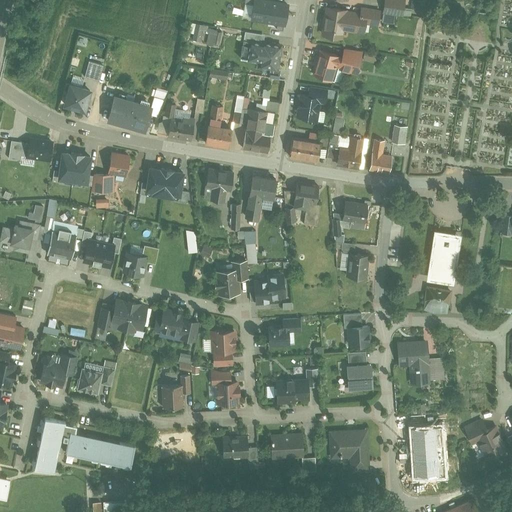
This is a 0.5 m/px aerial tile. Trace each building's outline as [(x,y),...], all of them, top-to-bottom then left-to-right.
[(263,0),(251,0),(250,9),(262,11),(263,0)] [(404,0),(385,0),(383,12),(402,15),(404,0)] [(287,6),(271,3),(267,25),(284,27),(287,6)] [(347,10),(327,7),(326,14),(325,15),(323,27),(324,28),(323,34),(341,37),(342,28),(359,30),(360,22),(377,24),(379,11),(362,8),(361,14),(347,12),(347,10)] [(203,28),(196,26),(194,40),(200,42),(203,28)] [(262,34),(245,31),(244,40),(250,41),(260,42),(262,34)] [(281,45),(263,42),(263,43),(260,42),(250,41),(247,58),(250,59),(250,61),(257,62),(258,60),(260,61),(259,66),(277,69),(281,45)] [(338,55),(320,50),(313,74),(334,80),(338,67),(357,72),(361,59),(359,58),(361,51),(345,48),(342,57),(337,56),(338,55)] [(89,61),(85,77),(99,81),(104,65),(89,61)] [(70,86),(65,105),(85,110),(90,91),(70,86)] [(327,88),(310,86),(309,96),(320,97),(319,101),(325,102),(327,88)] [(309,96),(301,94),(300,99),(299,99),(299,100),(300,100),(299,105),(298,105),(298,106),(299,106),(298,116),(307,118),(307,120),(316,121),(319,101),(320,97),(309,96)] [(115,96),(108,120),(145,130),(149,114),(151,106),(115,96)] [(151,106),(149,114),(156,116),(164,99),(154,97),(151,106)] [(205,98),(197,97),(195,111),(203,112),(205,98)] [(175,104),(168,102),(166,115),(173,117),(175,104)] [(223,106),(213,104),(209,125),(219,127),(223,106)] [(266,112),(250,109),(248,121),(264,124),(265,123),(266,112)] [(241,112),(235,111),(233,122),(239,123),(241,112)] [(194,118),(184,117),(183,120),(171,118),(168,135),(191,139),(194,118)] [(264,124),(248,121),(243,148),(268,152),(271,135),(273,135),(274,129),(267,128),(267,123),(265,123),(264,124)] [(231,129),(219,127),(209,125),(206,142),(229,146),(231,129)] [(406,127),(394,125),(392,142),(403,143),(406,127)] [(331,133),(320,131),(318,141),(321,142),(319,155),(327,157),(329,142),(331,133)] [(318,141),(292,137),(289,156),(318,161),(319,155),(321,142),(318,141)] [(363,139),(351,137),(349,149),(361,151),(363,139)] [(53,142),(26,138),(26,144),(24,156),(50,160),(53,142)] [(384,140),(374,139),(372,152),(382,154),(384,140)] [(24,156),(26,144),(23,143),(23,141),(11,140),(8,158),(20,160),(20,155),(24,156)] [(338,143),(329,142),(327,157),(336,158),(338,143)] [(349,149),(340,147),(338,164),(359,167),(361,151),(349,149)] [(86,181),(89,153),(60,150),(56,177),(86,181)] [(382,154),(372,152),(369,169),(389,172),(392,156),(382,154)] [(129,156),(113,153),(109,172),(114,173),(126,175),(127,167),(128,166),(129,159),(129,158),(129,156)] [(163,195),(167,169),(161,168),(161,169),(150,168),(148,183),(147,190),(154,191),(153,194),(163,195)] [(173,170),(167,169),(163,195),(173,197),(173,194),(179,195),(180,195),(181,190),(183,172),(172,171),(173,170)] [(233,172),(214,169),(211,186),(213,186),(226,188),(230,189),(233,172)] [(109,175),(94,175),(92,190),(113,190),(114,175),(114,173),(109,172),(109,175)] [(275,179),(253,176),(250,193),(261,195),(273,197),(275,179)] [(318,186),(296,183),(295,192),(294,200),(295,200),(307,202),(315,204),(316,203),(318,186)] [(226,188),(213,186),(211,199),(224,201),(226,188)] [(189,191),(181,190),(180,195),(179,195),(178,201),(187,202),(189,191)] [(295,192),(284,190),(285,207),(294,206),(295,200),(294,200),(295,192)] [(261,195),(250,193),(248,207),(246,216),(247,216),(257,218),(261,195)] [(368,205),(345,201),(343,219),(365,222),(368,205)] [(315,204),(307,202),(304,223),(305,221),(318,223),(317,226),(318,226),(321,204),(316,203),(315,204)] [(241,204),(232,203),(231,218),(240,218),(240,206),(241,204)] [(294,206),(285,207),(286,222),(296,221),(294,206)] [(511,216),(505,215),(503,232),(511,233),(511,216)] [(240,218),(231,218),(231,228),(240,228),(240,218)] [(340,219),(333,219),(335,235),(341,235),(340,219)] [(39,225),(21,221),(20,226),(16,225),(15,230),(4,227),(1,240),(16,243),(15,248),(27,251),(31,237),(37,238),(39,225)] [(45,226),(39,225),(37,238),(43,239),(45,226)] [(75,226),(73,235),(76,235),(81,236),(83,227),(75,226)] [(73,235),(51,230),(46,252),(71,258),(76,235),(73,235)] [(459,233),(432,230),(426,277),(452,281),(459,233)] [(88,239),(84,260),(92,262),(92,263),(96,264),(101,242),(88,239)] [(114,245),(101,242),(96,264),(100,265),(101,264),(109,266),(114,245)] [(355,243),(343,242),(342,253),(350,254),(350,253),(354,253),(355,243)] [(127,252),(123,270),(143,275),(147,257),(127,252)] [(354,253),(350,253),(350,254),(348,276),(366,277),(368,254),(354,253)] [(247,260),(232,262),(233,269),(236,269),(237,277),(248,276),(247,260)] [(233,269),(217,271),(217,277),(215,277),(216,287),(218,287),(219,293),(239,291),(237,277),(236,269),(233,269)] [(282,274),(268,275),(268,279),(269,279),(270,297),(271,297),(284,295),(282,274)] [(268,279),(255,281),(255,285),(256,290),(257,300),(257,302),(271,301),(271,304),(271,297),(270,297),(269,279),(268,279)] [(441,291),(435,290),(430,292),(428,287),(427,287),(429,292),(426,294),(425,299),(426,300),(425,308),(431,311),(439,312),(446,311),(447,303),(448,303),(449,295),(447,294),(450,291),(449,290),(445,295),(441,291)] [(127,302),(117,300),(116,306),(112,322),(113,322),(119,323),(118,326),(126,328),(132,302),(128,301),(127,302)] [(136,303),(132,302),(126,328),(134,330),(135,327),(142,328),(146,306),(136,304),(136,303)] [(111,309),(101,307),(97,325),(112,328),(113,322),(112,322),(116,306),(112,305),(111,309)] [(182,314),(174,312),(174,311),(164,309),(162,319),(157,317),(155,327),(171,331),(170,336),(182,339),(183,337),(186,323),(185,323),(180,322),(182,314)] [(14,315),(0,311),(0,322),(10,324),(11,322),(13,322),(14,315)] [(361,313),(343,314),(344,328),(349,328),(348,327),(362,326),(361,313)] [(299,318),(283,319),(283,326),(288,326),(288,331),(300,330),(299,318)] [(198,322),(185,319),(185,323),(186,323),(183,337),(194,340),(198,322)] [(0,322),(0,342),(19,347),(24,328),(10,324),(0,322)] [(283,326),(277,326),(274,328),(269,328),(270,345),(288,344),(288,331),(288,326),(283,326)] [(362,326),(348,327),(349,328),(350,345),(369,343),(368,326),(362,326)] [(234,331),(223,331),(223,330),(212,330),(213,350),(214,350),(231,349),(235,349),(234,331)] [(426,341),(399,343),(400,364),(415,363),(415,368),(414,368),(414,370),(415,370),(416,381),(412,381),(412,382),(428,381),(428,379),(427,360),(426,341)] [(10,352),(0,349),(0,360),(7,362),(10,352)] [(231,349),(214,350),(215,365),(232,364),(231,349)] [(366,351),(355,352),(356,365),(367,365),(366,351)] [(355,352),(348,352),(349,366),(356,365),(355,352)] [(77,357),(63,354),(61,365),(66,366),(64,372),(73,374),(77,357)] [(53,364),(53,361),(51,357),(47,356),(43,358),(42,363),(44,366),(41,380),(47,382),(47,383),(55,385),(55,383),(61,385),(64,372),(66,366),(61,365),(53,364)] [(434,359),(427,360),(428,379),(435,378),(434,359)] [(7,362),(0,360),(0,381),(11,384),(12,378),(13,378),(15,370),(14,369),(15,364),(7,362)] [(115,368),(104,365),(103,369),(106,370),(103,384),(112,386),(115,368)] [(349,366),(348,366),(349,387),(372,386),(371,378),(373,378),(372,373),(371,373),(370,365),(367,365),(356,365),(349,366)] [(318,367),(306,368),(306,379),(307,379),(308,386),(319,385),(318,367)] [(102,372),(83,368),(80,379),(78,378),(76,387),(78,387),(78,389),(98,393),(102,372)] [(230,370),(221,370),(212,369),(213,383),(217,383),(217,382),(230,382),(230,370)] [(190,374),(181,375),(181,384),(182,384),(182,392),(190,392),(190,374)] [(306,379),(277,380),(277,388),(275,388),(275,394),(277,394),(278,401),(286,401),(285,400),(294,399),(294,398),(308,397),(308,386),(307,379),(306,379)] [(230,382),(217,382),(217,383),(218,402),(238,401),(237,381),(230,382)] [(181,384),(162,385),(163,407),(183,406),(182,392),(182,384),(181,384)] [(425,414),(411,415),(412,437),(427,436),(425,414)] [(63,435),(64,435),(63,439),(67,440),(68,436),(69,436),(66,451),(68,452),(68,454),(74,456),(74,453),(92,457),(91,459),(97,460),(98,458),(101,459),(100,461),(106,462),(107,460),(123,463),(122,466),(128,467),(129,465),(131,465),(135,445),(134,445),(76,433),(76,430),(77,426),(65,423),(66,421),(45,417),(45,420),(42,419),(41,425),(44,426),(41,438),(38,437),(37,443),(40,444),(36,459),(34,459),(33,464),(35,465),(34,467),(55,472),(55,471),(54,470),(62,435),(63,435)] [(482,419),(465,427),(472,440),(478,438),(476,435),(487,430),(482,419)] [(487,430),(476,435),(478,438),(486,457),(488,456),(490,457),(496,454),(497,452),(505,448),(495,426),(487,430)] [(365,432),(346,433),(346,432),(331,432),(333,456),(356,455),(356,463),(368,463),(366,430),(365,430),(365,432)] [(289,434),(272,435),(272,454),(285,453),(285,456),(302,455),(303,455),(302,434),(298,434),(298,435),(290,436),(289,434)] [(452,435),(436,436),(437,445),(452,444),(452,446),(453,446),(452,435)] [(247,436),(229,437),(229,436),(222,436),(223,453),(232,453),(232,456),(247,456),(248,456),(247,447),(247,436)] [(434,444),(413,445),(415,476),(438,475),(438,474),(436,474),(434,444)] [(258,446),(247,447),(248,456),(247,456),(247,462),(258,462),(258,446)] [(315,457),(303,457),(303,455),(302,455),(302,471),(316,471),(315,457)] [(165,469),(138,470),(138,481),(166,479),(165,469)] [(10,482),(0,480),(0,495),(7,497),(10,482)] [(353,482),(348,483),(346,488),(349,493),(354,493),(357,490),(356,485),(353,482)] [(489,511),(482,495),(443,511),(489,511)]
